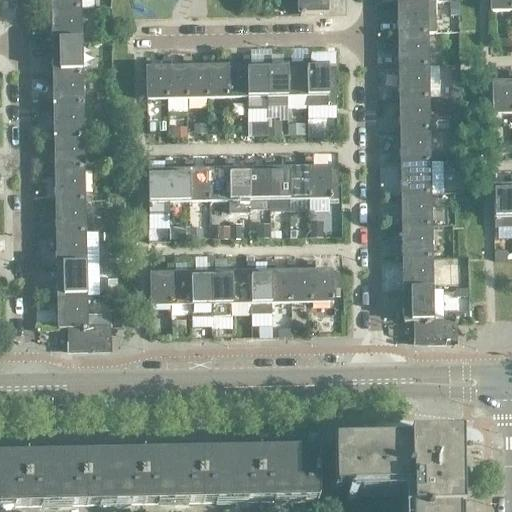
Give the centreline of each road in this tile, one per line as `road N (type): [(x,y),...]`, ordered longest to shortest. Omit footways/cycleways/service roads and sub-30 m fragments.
road 1 (residential): [(26,39),(33,392)]
road 2 (residential): [(375,386),(371,42)]
road 3 (tertiary): [(33,392),(375,386)]
road 4 (unknown): [(372,169),(145,172)]
road 5 (residential): [(145,48),(371,42)]
road 6 (unknown): [(373,269),(150,270)]
road 7 (tertiary): [(375,386),(511,382)]
